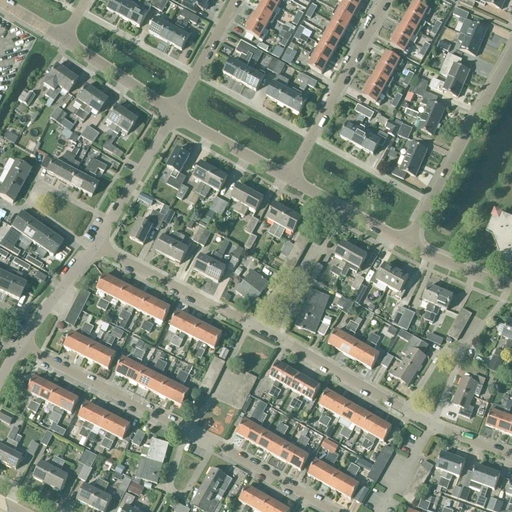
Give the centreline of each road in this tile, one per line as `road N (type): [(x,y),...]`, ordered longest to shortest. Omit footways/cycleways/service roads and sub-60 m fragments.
road 1 (residential): [(511,456),(430,426),(251,325),(90,248)]
road 2 (residential): [(405,244),(511,50)]
road 3 (residential): [(289,180),(388,0)]
road 4 (residential): [(185,428),(20,344)]
road 5 (residential): [(113,221),(42,186),(31,209),(90,248)]
road 6 (residential): [(332,511),(213,444)]
road 7 (residential): [(213,444),(188,489),(176,494),(170,488),(185,428)]
road 8 (residential): [(174,114),(63,40)]
road 9 (residential): [(289,180),(174,114)]
road 10 (residential): [(405,244),(289,180)]
road 11 (residential): [(174,114),(236,0)]
road 12 (residential): [(113,221),(174,114)]
